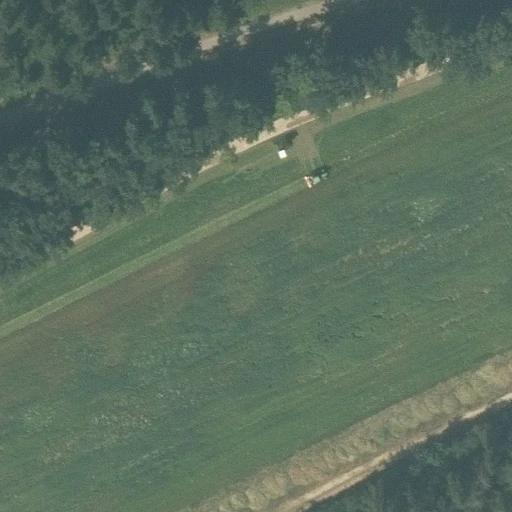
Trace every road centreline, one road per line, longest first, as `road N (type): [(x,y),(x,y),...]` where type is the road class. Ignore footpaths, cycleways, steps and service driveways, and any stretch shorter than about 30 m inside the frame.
road 1 (track): [(0,277),(313,112),(511,42)]
road 2 (track): [(375,0),(316,12),(0,132)]
road 3 (track): [(511,408),(313,511)]
